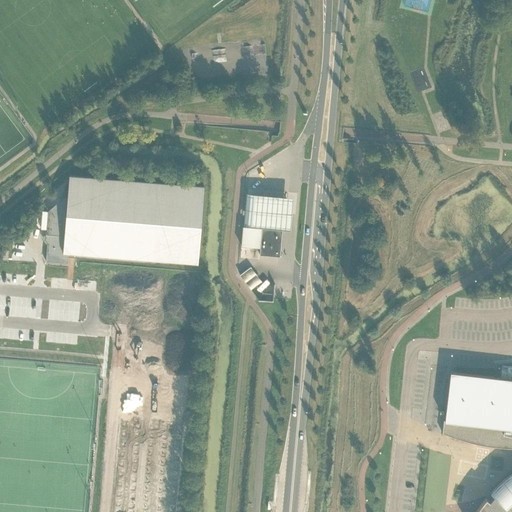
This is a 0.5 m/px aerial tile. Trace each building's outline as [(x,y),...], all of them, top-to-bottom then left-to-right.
[(198,263),(204,186),(69,175),(68,198),(63,198),(48,210),(46,234),(45,239),(46,239),(46,238),(49,239),(49,242),(47,243),(46,261),(68,263),(68,257),(167,265),(168,261),(198,263)] [(289,232),(292,199),(246,194),(243,226),(289,232)] [(262,228),(245,227),(243,226),(241,246),(260,248),(259,255),(279,256),(280,256),(282,228),(282,229),(262,227),(262,228)] [(251,261),(240,269),(251,284),(262,276),(251,261)] [(500,377),(511,378),(511,366),(502,365),(500,377)] [(511,511),(511,379),(451,372),(445,420),(444,420),(442,433),(448,435),(453,437),(459,439),(465,441),(471,443),(477,444),(483,445),(489,446),(495,447),(501,448),(508,448),(511,448),(511,472),(510,474),(506,477),(502,481),(498,485),(494,488),(491,492),(494,495),(490,499),(487,496),(484,500),(481,504),(478,508),(475,511),(511,511)] [(124,424),(116,511),(172,511),(179,428),(124,424)]
